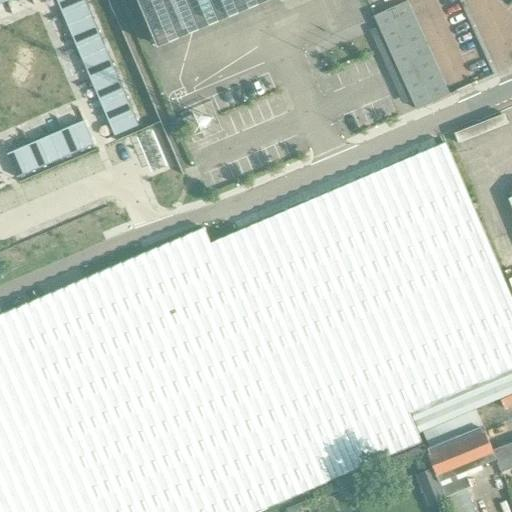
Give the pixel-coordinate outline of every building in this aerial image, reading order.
[(85,0),(56,0),(63,15),(87,5),(85,0)] [(138,0),(158,46),(159,46),(262,3),(268,0),(281,0),(282,2),(288,0),(138,0)] [(407,0),(405,0),(373,15),(379,26),(412,99),(416,107),(450,92),(407,0)] [(87,5),(63,15),(77,48),(101,38),(87,5)] [(101,38),(77,48),(91,81),(115,71),(101,38)] [(115,71),(91,81),(105,114),(129,104),(115,71)] [(129,104),(105,114),(115,136),(139,126),(129,104)] [(84,121),(62,130),(72,154),(94,145),(84,121)] [(62,130),(29,145),(39,169),(72,154),(62,130)] [(511,395),(511,295),(447,144),(211,244),(204,229),(0,315),(0,511),(255,511),(421,442),(409,413),(411,412),(420,434),(511,395)] [(29,145),(7,154),(17,178),(39,169),(29,145)] [(424,434),(429,447),(427,448),(435,467),(447,497),(452,511),(476,511),(467,488),(472,486),(466,471),(497,458),(478,411),(424,434)] [(511,442),(494,450),(503,472),(511,468),(511,442)] [(447,497),(435,467),(417,474),(430,504),(447,497)] [(343,481),(338,487),(341,494),(348,495),(353,489),(350,482),(343,481)]
